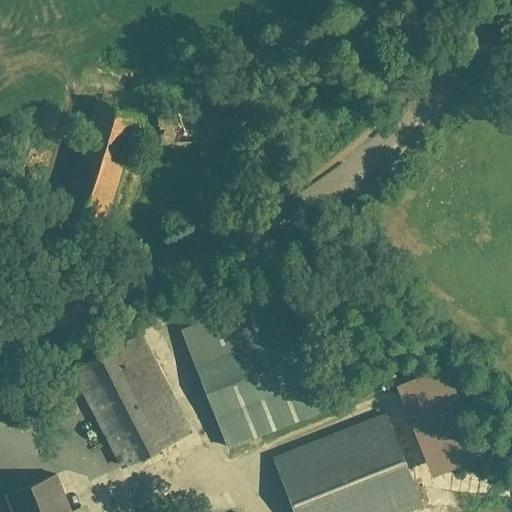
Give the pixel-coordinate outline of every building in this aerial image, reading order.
[(139,117),(102,105),(70,204),(107,216),(139,117)] [(222,113),(161,113),(162,142),(222,141),(222,113)] [(284,289),(189,326),(235,445),(330,408),(284,289)] [(195,427),(145,333),(76,370),(126,464),(195,427)] [(492,451),(457,362),(405,382),(440,471),(492,451)] [(389,411),(278,453),(300,511),(410,511),(426,506),(389,411)] [(75,507),(62,472),(11,491),(18,511),(93,511),(90,501),(75,507)]
